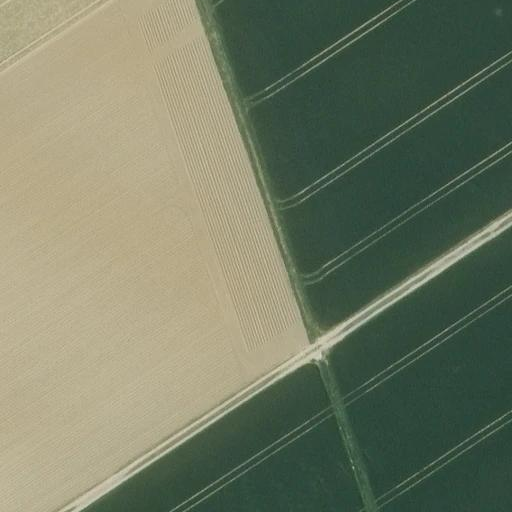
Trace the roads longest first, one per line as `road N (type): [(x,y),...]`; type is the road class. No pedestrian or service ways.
road 1 (track): [(203,0),(319,347)]
road 2 (track): [(66,511),(319,347)]
road 3 (track): [(319,347),(511,219)]
road 4 (track): [(373,511),(319,347)]
